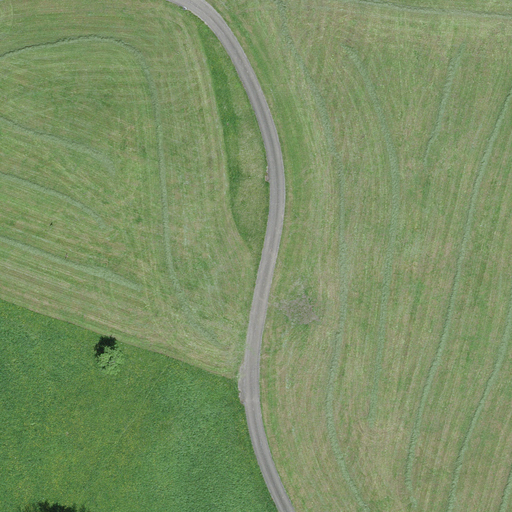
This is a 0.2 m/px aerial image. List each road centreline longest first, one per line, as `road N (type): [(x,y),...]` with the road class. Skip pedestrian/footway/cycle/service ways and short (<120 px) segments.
road 1 (unclassified): [(193,0),(242,59),(280,178),(253,410),(288,511)]
road 2 (motorway): [(487,0),(511,339)]
